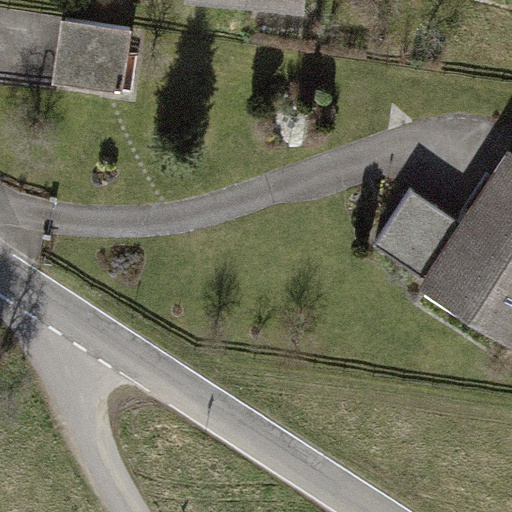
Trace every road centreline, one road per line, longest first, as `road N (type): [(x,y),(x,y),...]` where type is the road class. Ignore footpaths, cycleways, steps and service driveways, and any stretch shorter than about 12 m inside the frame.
road 1 (tertiary): [(407,511),(50,274)]
road 2 (residential): [(50,274),(89,429),(137,511)]
